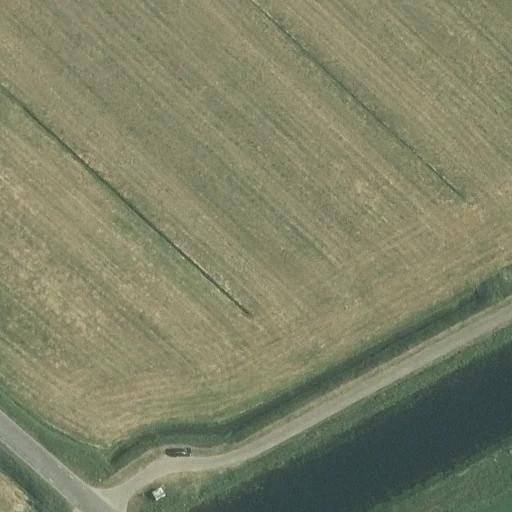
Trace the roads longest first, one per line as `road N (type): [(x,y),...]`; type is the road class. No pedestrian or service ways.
road 1 (unclassified): [(97,511),(156,471),(234,457),(511,310)]
road 2 (unclassified): [(97,511),(0,426)]
